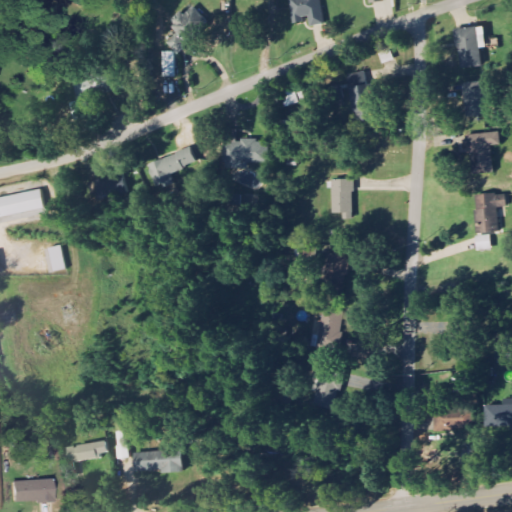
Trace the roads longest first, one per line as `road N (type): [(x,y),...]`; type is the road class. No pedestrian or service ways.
road 1 (residential): [(0,173),(137,134),(471,0)]
road 2 (residential): [(404,505),(421,19)]
road 3 (residential): [(353,511),(511,491)]
